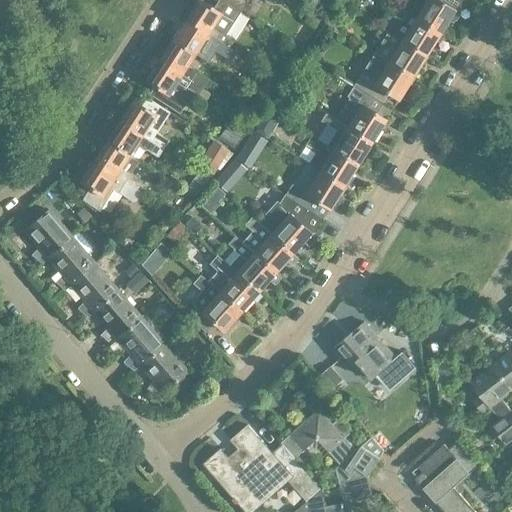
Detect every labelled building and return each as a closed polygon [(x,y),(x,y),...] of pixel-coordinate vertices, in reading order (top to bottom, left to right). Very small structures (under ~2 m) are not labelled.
[(207,32),(216,38),(229,47),(234,39),(225,34),(240,12),(222,0),(217,0),(212,7),(200,0),(197,0),(191,10),(185,7),(180,15),(185,19),(206,32),(207,32)] [(222,0),(240,12),(247,0),(222,0)] [(452,22),(463,3),(459,0),(409,0),(404,10),(439,33),(448,19),(452,22)] [(380,27),(425,55),(439,33),(404,10),(394,4),(388,14),(380,27)] [(206,32),(185,19),(172,39),(194,53),(206,32)] [(411,77),(425,55),(380,27),(375,35),(382,39),(373,54),(411,77)] [(235,51),(229,47),(216,38),(210,47),(230,60),(235,51)] [(159,59),(190,79),(195,71),(186,65),(194,53),(172,39),(159,59)] [(154,84),(150,92),(149,93),(176,110),(188,90),(185,88),(190,79),(159,59),(153,54),(147,63),(153,68),(146,79),(154,84)] [(353,86),(382,104),(388,94),(397,100),(411,77),(373,54),(353,86)] [(195,71),(190,79),(202,86),(207,78),(195,71)] [(185,88),(188,90),(197,95),(202,86),(190,79),(185,88)] [(375,114),(382,104),(353,86),(346,96),(349,98),(335,120),(371,142),(385,120),(375,114)] [(172,112),(148,97),(143,106),(133,99),(119,120),(153,141),(158,133),(172,112)] [(316,138),(357,164),(371,142),(335,120),(325,113),(319,123),(324,126),(316,138)] [(219,137),(233,146),(245,128),(231,118),(219,137)] [(119,120),(106,140),(128,154),(134,145),(144,151),(145,150),(148,152),(155,142),(153,141),(119,120)] [(168,140),(158,133),(153,141),(155,142),(163,148),(168,140)] [(318,171),(343,187),(357,164),(316,138),(311,135),(306,144),(316,151),(307,164),(318,171)] [(93,161),(124,181),(130,172),(120,166),(128,154),(106,140),(93,161)] [(228,151),(212,141),(197,165),(204,169),(201,173),(209,178),(211,174),(212,175),(228,151)] [(157,158),(163,148),(155,142),(148,152),(157,158)] [(89,188),(83,198),(82,200),(98,211),(112,189),(117,193),(124,181),(93,161),(79,181),(89,188)] [(329,209),(343,187),(318,171),(304,193),(291,185),(284,195),(313,213),(319,203),(329,209)] [(142,180),(130,172),(124,181),(136,189),(142,180)] [(141,193),(136,190),(136,189),(124,181),(117,193),(134,204),(141,193)] [(313,213),(284,195),(280,202),(277,199),(257,221),(271,233),(292,251),(302,240),(306,244),(318,231),(316,229),(322,219),(313,213)] [(212,196),(204,205),(211,211),(219,203),(212,196)] [(40,264),(47,258),(72,237),(49,210),(24,231),(38,248),(31,255),(40,264)] [(192,216),(185,224),(196,233),(203,225),(192,216)] [(246,245),(275,271),(286,258),(290,262),(296,255),(292,251),(271,233),(257,221),(252,216),(245,224),(256,233),(246,245)] [(179,221),(166,235),(174,243),(187,228),(179,221)] [(228,264),(258,290),(268,279),(272,282),(278,275),(275,272),(275,271),(246,245),(235,236),(227,244),(238,253),(228,264)] [(63,290),(70,284),(94,263),(72,237),(47,258),(61,275),(54,282),(63,290)] [(152,252),(143,262),(156,273),(165,263),(152,252)] [(260,294),(257,291),(258,290),(228,264),(217,255),(211,262),(219,269),(209,281),(241,310),(251,297),(254,300),(260,294)] [(86,317),(92,311),(117,290),(94,263),(70,284),(84,301),(77,308),(86,317)] [(134,291),(146,279),(140,271),(127,284),(134,291)] [(201,290),(191,301),(196,305),(187,315),(205,332),(214,322),(223,331),(241,310),(209,281),(200,274),(193,282),(201,290)] [(109,344),(116,338),(140,317),(117,290),(92,311),(107,328),(100,336),(109,344)] [(179,316),(168,327),(174,333),(185,323),(179,316)] [(132,371),(139,365),(163,344),(140,317),(116,338),(130,355),(123,362),(132,371)] [(372,378),(396,357),(364,321),(328,353),(336,361),(342,356),(359,374),(364,369),(372,378)] [(186,370),(163,344),(139,365),(153,381),(146,389),(155,397),(186,370)] [(511,349),(493,364),(511,389),(511,349)] [(511,412),(501,398),(511,389),(493,364),(471,381),(480,394),(473,400),(482,412),(490,406),(500,419),(492,425),(506,443),(511,438),(511,412)] [(319,408),(283,440),(281,441),(283,443),(296,457),(317,438),(340,464),(336,467),(339,481),(368,475),(384,450),(371,436),(356,450),(345,437),(351,432),(339,418),(332,423),(319,408)] [(273,452),(248,424),(230,439),(239,448),(229,457),(220,447),(203,462),(208,467),(233,496),(231,497),(235,502),(237,500),(246,511),(251,511),(289,480),(306,500),(321,486),(296,457),(283,443),(273,452)] [(443,511),(475,511),(453,487),(480,463),(459,439),(448,449),(444,444),(418,467),(422,472),(414,479),(443,511)] [(306,500),(292,511),(352,511),(351,504),(357,500),(373,495),(368,475),(339,481),(344,500),(327,505),(321,486),(306,500)]
